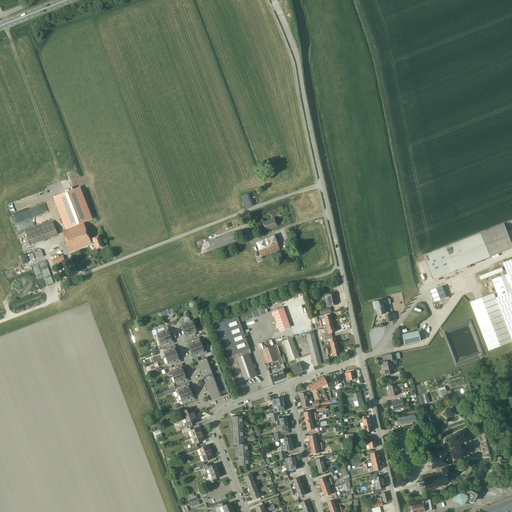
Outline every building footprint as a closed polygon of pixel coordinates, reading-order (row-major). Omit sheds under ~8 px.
[(55,196),(53,197),(54,200),(65,229),(83,222),(83,223),(89,220),(92,219),(80,187),(57,195),(55,196)] [(246,208),(251,206),(247,194),(242,196),(246,208)] [(267,229),(277,225),(274,218),(264,222),(267,229)] [(31,244),(58,234),(52,221),(26,231),(31,244)] [(70,252),(92,244),(83,222),(62,230),(70,252)] [(434,279),(511,248),(511,242),(504,223),(425,255),(434,279)] [(208,252),(236,241),(233,232),(204,243),(208,252)] [(261,256),(280,249),(275,234),(256,241),(261,256)] [(92,239),(90,240),(91,242),(93,241),(96,249),(104,246),(100,236),(92,238),(92,239)] [(27,254),(38,250),(36,244),(31,245),(25,248),(26,252),(27,254)] [(41,250),(29,255),(30,258),(34,257),(35,260),(44,256),(41,250)] [(505,274),(492,280),(499,296),(496,297),(511,339),(511,259),(503,263),(507,273),(505,274)] [(46,260),(32,265),(34,270),(38,269),(39,271),(38,272),(39,274),(44,273),(48,286),(54,284),(46,260)] [(481,280),(504,271),(503,267),(479,276),(481,280)] [(447,297),(443,286),(431,290),(435,302),(447,297)] [(335,292),(326,294),(329,306),(338,304),(335,292)] [(511,341),(511,339),(496,297),(494,293),(470,302),(489,351),(511,341)] [(378,315),(386,313),(385,307),(386,307),(385,300),(375,302),(378,315)] [(272,311),(279,331),(290,327),(284,307),(272,311)] [(386,322),(397,319),(395,313),(385,315),(386,322)] [(332,320),(330,314),(323,316),(324,319),(322,320),(322,319),(319,320),(320,323),(332,320)] [(237,383),(238,383),(257,375),(249,354),(251,353),(237,316),(216,324),(237,383)] [(182,331),(195,326),(193,320),(191,321),(190,318),(183,321),(185,323),(182,324),(182,326),(181,326),(182,331)] [(189,335),(190,337),(196,335),(195,332),(197,332),(195,326),(182,331),(184,335),(185,334),(186,336),(189,335)] [(324,329),(325,333),(322,334),(323,337),(326,337),(332,335),(331,333),(334,332),(333,326),(326,328),(324,329)] [(156,330),(152,331),(155,340),(157,340),(159,339),(171,334),(170,330),(168,331),(168,329),(165,330),(164,327),(156,330)] [(404,344),(420,341),(418,330),(402,334),(404,344)] [(314,366),(322,364),(314,332),(306,334),(314,366)] [(159,339),(157,340),(159,345),(163,344),(164,347),(170,344),(169,342),(172,340),(171,339),(173,338),(171,334),(159,339)] [(326,337),(323,337),(324,341),(326,340),(329,339),(329,342),(328,342),(328,345),(330,345),(337,343),(336,337),(332,337),(332,335),(326,337)] [(190,350),(202,346),(199,337),(191,340),(192,343),(189,344),(190,346),(188,346),(190,350)] [(289,361),(299,357),(292,338),(282,341),(289,361)] [(261,349),(266,363),(278,359),(273,345),(261,349)] [(166,358),(178,353),(177,349),(175,350),(175,348),(172,349),(171,346),(163,349),(166,358)] [(196,354),(197,357),(207,353),(206,350),(204,351),(202,346),(190,350),(191,354),(193,354),(193,355),(196,354)] [(176,360),(179,359),(178,358),(180,357),(178,353),(166,358),(169,366),(177,363),(176,360)] [(389,361),(382,363),(385,375),(394,373),(392,365),(398,363),(397,359),(395,359),(394,353),(388,355),(389,361)] [(199,366),(208,363),(206,358),(198,361),(199,366)] [(201,371),(210,368),(208,363),(199,366),(201,371)] [(300,365),(299,363),(296,364),(297,366),(291,368),(292,371),(292,372),(292,374),(293,373),(293,374),(303,371),(301,365),(300,365)] [(182,368),(182,367),(179,368),(178,365),(172,367),(173,370),(171,371),(173,377),(185,372),(184,368),(182,368)] [(203,376),(212,373),(210,368),(201,371),(203,376)] [(275,381),(285,377),(283,370),(270,375),(272,381),(274,380),(275,381)] [(183,379),(186,378),(185,377),(187,376),(185,372),(173,377),(175,382),(177,381),(178,384),(184,382),(183,379)] [(347,382),(344,383),(345,388),(351,388),(350,381),(350,380),(351,380),(355,379),(353,372),(345,373),(347,382)] [(205,381),(213,377),(212,373),(203,376),(205,381)] [(339,375),(330,378),(332,385),(338,383),(338,385),(342,384),(344,383),(343,381),(341,382),(339,375)] [(207,385),(215,382),(213,377),(205,381),(207,385)] [(324,377),(319,380),(322,386),(327,383),(324,377)] [(316,389),(322,386),(319,380),(313,382),(316,389)] [(208,390),(217,387),(215,382),(207,385),(208,390)] [(311,392),(316,389),(313,382),(308,385),(311,392)] [(390,396),(399,394),(398,390),(404,389),(403,383),(388,386),(390,396)] [(189,387),(189,386),(186,387),(185,384),(177,387),(178,390),(176,391),(178,397),(180,396),(180,395),(192,391),(191,387),(189,387)] [(210,395),(219,392),(217,387),(208,390),(210,395)] [(444,389),(439,390),(441,399),(452,396),(451,390),(444,391),(444,389)] [(190,398),(193,397),(192,395),(194,395),(192,391),(180,395),(180,396),(183,404),(191,401),(190,398)] [(219,392),(210,395),(212,400),(221,397),(219,392)] [(301,401),(308,399),(307,392),(300,393),(301,401)] [(350,408),(360,406),(363,405),(361,392),(347,394),(350,408)] [(427,394),(419,396),(422,405),(429,403),(427,394)] [(273,406),(284,404),(282,397),(274,399),(273,396),(267,397),(267,401),(271,400),(273,406)] [(308,399),(301,401),(303,407),(310,406),(308,399)] [(403,402),(402,399),(391,402),(393,411),(404,408),(404,409),(409,408),(407,401),(403,402)] [(270,413),(270,417),(278,415),(277,412),(285,410),(284,404),(273,406),(274,413),(270,413)] [(185,419),(195,415),(194,411),(192,412),(191,408),(181,412),(183,415),(184,415),(185,419)] [(399,425),(417,421),(415,413),(397,418),(399,425)] [(195,415),(185,419),(186,422),(185,422),(186,426),(196,423),(195,419),(196,419),(195,415)] [(278,415),(270,417),(271,420),(273,420),(274,420),(274,422),(277,421),(278,425),(288,424),(286,417),(278,419),(278,415)] [(361,426),(371,424),(369,417),(366,418),(366,415),(361,416),(362,422),(360,423),(361,426)] [(317,416),(305,418),(306,424),(313,423),(313,422),(312,420),(315,419),(315,420),(318,419),(317,416)] [(307,430),(314,429),(313,426),(317,425),(316,422),(313,422),(313,423),(306,424),(307,430)] [(274,436),(281,435),(280,432),(289,430),(288,424),(278,425),(278,426),(276,426),(277,432),(274,433),(274,436)] [(371,424),(361,426),(362,429),(364,429),(365,435),(370,434),(369,431),(372,430),(371,424)] [(186,429),(182,431),(183,433),(187,431),(187,432),(190,431),(192,437),(202,433),(199,427),(194,429),(193,426),(186,429)] [(193,447),(198,446),(200,445),(199,442),(204,440),(202,433),(192,437),(194,443),(192,444),(193,447)] [(244,444),(244,436),(233,437),(233,445),(238,444),(244,444)] [(283,442),(281,443),(281,445),(292,443),(290,437),(283,438),(283,442)] [(365,443),(366,446),(367,449),(369,449),(376,447),(375,441),(374,441),(373,437),(369,438),(370,442),(365,443)] [(292,443),(281,445),(283,452),(285,451),(293,450),(292,443)] [(201,455),(211,451),(210,449),(211,448),(209,445),(199,449),(201,455)] [(319,453),(318,450),(324,449),(323,446),(311,448),(312,454),(319,453)] [(211,451),(201,455),(204,461),(214,457),(212,454),(211,451)] [(372,460),(379,458),(377,451),(370,453),(372,460)] [(420,481),(418,482),(419,487),(424,486),(425,489),(439,486),(440,487),(445,486),(445,485),(445,484),(445,482),(449,482),(447,474),(448,474),(446,467),(445,467),(444,466),(448,465),(446,454),(428,458),(431,469),(438,467),(439,471),(436,472),(436,474),(422,477),(422,478),(421,478),(420,480),(420,481)] [(249,457),(238,458),(239,466),(249,465),(249,457)] [(317,466),(325,464),(323,457),(315,459),(317,466)] [(205,464),(203,465),(204,468),(205,470),(206,470),(208,469),(210,473),(218,470),(216,463),(211,465),(210,462),(205,464)] [(286,471),(289,471),(297,469),(296,463),(288,464),(285,465),(286,471)] [(325,464),(317,466),(319,473),(326,471),(325,464)] [(218,470),(210,473),(212,479),(208,481),(209,484),(217,481),(216,478),(221,476),(218,470)] [(252,473),(244,476),(246,482),(254,479),(256,479),(255,476),(253,477),(252,473)] [(374,483),(384,481),(383,475),(377,476),(377,473),(369,475),(371,481),(373,480),(374,483)] [(295,486),(301,484),(299,477),(292,480),(295,486)] [(248,488),(256,485),(254,479),(246,482),(248,488)] [(331,485),(334,484),(332,480),(329,482),(327,482),(321,485),(323,491),(329,488),(328,485),(330,485),(331,485)] [(384,481),(374,483),(375,488),(372,488),(374,493),(381,492),(380,488),(386,487),(384,481)] [(250,494),(258,491),(256,485),(248,488),(250,494)] [(458,492),(454,499),(454,500),(461,505),(463,505),(465,502),(469,501),(471,502),(472,501),(476,495),(476,494),(470,490),(468,490),(467,492),(464,492),(463,493),(460,491),(458,492)] [(258,491),(250,494),(253,500),(260,497),(258,491)] [(372,511),(380,511),(380,506),(383,506),(382,502),(384,501),(385,503),(389,502),(386,492),(382,493),(383,500),(381,500),(380,498),(377,499),(376,495),(373,496),(374,499),(373,500),(374,503),(373,503),(374,508),(372,509),(372,511)] [(189,498),(187,498),(189,503),(198,499),(196,495),(194,496),(193,493),(188,495),(189,498)] [(302,509),(310,506),(307,500),(300,502),(302,509)] [(329,508),(336,505),(339,504),(338,502),(337,502),(335,503),(334,500),(327,502),(329,508)] [(511,511),(511,501),(485,511),(511,511)] [(223,511),(224,511),(233,509),(230,502),(227,504),(226,503),(226,504),(225,502),(217,504),(218,508),(222,506),(223,511)]
